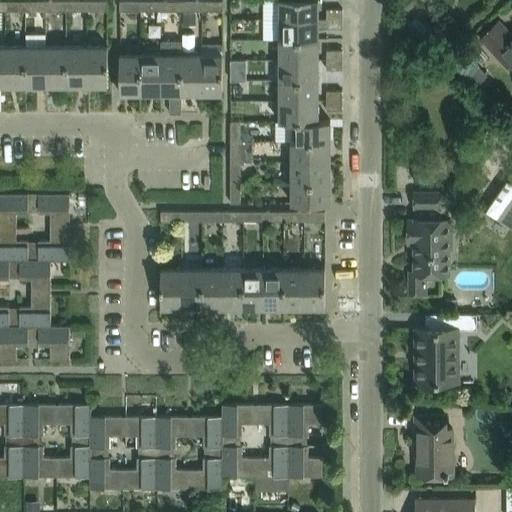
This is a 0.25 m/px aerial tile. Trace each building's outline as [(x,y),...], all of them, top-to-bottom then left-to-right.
[(25,10),(25,0),(5,0),(5,10),(25,10)] [(45,10),(45,0),(25,0),(25,10),(45,10)] [(66,10),(66,0),(45,0),(45,10),(66,10)] [(86,10),(86,0),(66,0),(66,10),(86,10)] [(107,10),(107,0),(86,0),(86,10),(107,10)] [(140,10),(140,0),(119,0),(119,10),(140,10)] [(160,10),(160,0),(140,0),(140,10),(160,10)] [(181,10),(181,0),(160,0),(160,10),(181,10)] [(201,10),(201,0),(181,0),(181,10),(201,10)] [(222,10),(222,0),(201,0),(201,10),(222,10)] [(318,18),(317,0),(278,0),(279,18),(318,18)] [(342,18),(342,8),(326,8),(326,18),(342,18)] [(318,38),(318,18),(279,18),(279,38),(318,38)] [(342,28),(342,18),(326,18),(326,28),(342,28)] [(511,35),(507,30),(498,21),(481,37),(507,65),(510,63),(511,64),(511,35)] [(318,59),(318,38),(279,38),(279,59),(318,59)] [(181,112),(181,92),(181,53),(181,40),(160,40),(160,53),(160,92),(169,92),(169,112),(181,112)] [(25,84),(25,45),(5,45),(5,84),(25,84)] [(46,84),(46,45),(25,45),(25,84),(46,84)] [(66,84),(66,45),(46,45),(46,84),(66,84)] [(86,84),(86,45),(66,45),(66,84),(86,84)] [(107,84),(107,45),(86,45),(86,84),(107,84)] [(460,46),(447,58),(474,88),(487,76),(460,46)] [(342,59),(342,49),(326,49),(326,59),(342,59)] [(140,92),(140,53),(119,53),(119,92),(140,92)] [(160,92),(160,53),(140,53),(140,92),(160,92)] [(201,92),(201,53),(181,53),(181,92),(201,92)] [(222,92),(222,53),(201,53),(201,92),(222,92)] [(318,79),(318,59),(279,59),(279,79),(318,79)] [(342,68),(342,59),(326,59),(326,69),(342,68)] [(318,99),(318,79),(279,79),(279,99),(318,99)] [(342,99),(342,90),(326,90),(326,99),(342,99)] [(318,119),(318,99),(279,99),(279,120),(291,120),(318,120),(318,119)] [(342,109),(342,99),(326,99),(326,109),(342,109)] [(330,119),(318,119),(318,120),(291,120),(291,140),(330,140),(330,119)] [(240,140),(240,120),(230,120),(230,140),(240,140)] [(253,161),(253,140),(240,140),(230,140),(230,161),(240,161),(253,161)] [(330,161),(330,140),(291,140),(291,161),(330,161)] [(240,181),(240,161),(230,161),(230,181),(240,181)] [(330,181),(330,161),(291,161),(291,181),(330,181)] [(511,226),(511,169),(485,210),(511,228),(511,226)] [(83,190),(83,173),(15,171),(14,188),(83,190)] [(240,202),(240,181),(230,181),(230,202),(240,202)] [(330,202),(330,181),(291,181),(291,202),(330,202)] [(33,212),(33,192),(0,191),(0,225),(16,225),(16,212),(33,212)] [(69,225),(69,192),(33,192),(33,212),(50,212),(50,225),(69,225)] [(449,271),(448,225),(448,218),(447,218),(447,200),(438,200),(438,192),(414,192),(414,206),(437,206),(437,218),(414,218),(414,219),(408,219),(408,241),(414,241),(414,271),(409,271),(410,292),(426,292),(426,272),(449,271)] [(180,220),(180,210),(160,210),(160,220),(180,220)] [(200,220),(200,210),(180,210),(180,220),(200,220)] [(220,220),(220,210),(200,210),(200,220),(220,220)] [(241,220),(241,210),(220,210),(220,220),(241,220)] [(263,220),(263,210),(241,210),(241,220),(263,220)] [(282,220),(282,210),(263,210),(263,220),(282,220)] [(303,220),(303,210),(282,210),(282,220),(303,220)] [(324,210),(303,210),(303,220),(324,220),(324,210)] [(16,239),(16,225),(0,225),(0,258),(14,258),(33,258),(33,245),(28,245),(28,239),(16,239)] [(69,259),(69,225),(50,225),(50,239),(38,239),(38,245),(33,245),(33,258),(50,258),(50,259),(69,259)] [(9,272),(14,272),(14,258),(0,258),(0,278),(9,278),(9,272)] [(50,291),(50,259),(50,258),(33,258),(14,258),(14,272),(19,272),(19,278),(31,278),(31,292),(50,291)] [(180,306),(180,267),(160,267),(160,306),(180,306)] [(200,306),(200,267),(180,267),(180,306),(200,306)] [(221,306),(221,267),(200,267),(200,306),(221,306)] [(241,306),(241,267),(221,267),(221,306),(241,306)] [(262,306),(262,267),(241,267),(241,306),(262,306)] [(282,306),(282,267),(262,267),(262,306),(282,306)] [(305,306),(304,267),(282,267),(282,306),(305,306)] [(324,306),(324,267),(304,267),(305,306),(324,306)] [(50,325),(50,324),(50,291),(31,292),(31,305),(19,305),(19,311),(14,311),(14,325),(33,325),(50,325)] [(0,305),(0,324),(14,325),(14,311),(9,311),(9,305),(0,305)] [(454,351),(458,351),(458,326),(476,326),(476,312),(425,313),(425,327),(414,327),(414,381),(458,380),(458,378),(454,378),(454,351)] [(28,338),(33,338),(33,325),(14,325),(0,324),(0,358),(16,358),(16,344),(28,344),(28,338)] [(69,358),(69,324),(50,324),(50,325),(33,325),(33,338),(38,338),(38,344),(50,344),(50,358),(69,358)] [(23,438),(23,402),(0,402),(0,421),(4,421),(4,433),(11,433),(10,438),(23,438)] [(55,422),(55,402),(23,402),(23,438),(37,438),(37,433),(43,433),(43,422),(55,422)] [(90,414),(90,402),(55,402),(55,422),(70,421),(70,433),(77,433),(77,438),(90,438),(90,414)] [(254,422),(254,402),(221,402),(221,414),(222,414),(222,439),(235,438),(235,433),(242,433),(242,422),(254,422)] [(288,439),(288,402),(254,402),(254,422),(269,422),(269,434),(275,434),(275,439),(288,439)] [(322,402),(288,402),(288,439),(308,439),(308,422),(322,422),(322,402)] [(445,413),(415,413),(415,443),(417,443),(417,473),(452,473),(452,427),(445,427),(445,413)] [(121,434),(121,414),(90,414),(90,438),(90,450),(103,450),(103,445),(109,445),(109,434),(121,434)] [(156,451),(156,414),(121,414),(121,434),(137,434),(137,445),(143,445),(143,450),(156,451)] [(188,434),(188,414),(156,414),(156,451),(169,451),(169,445),(176,445),(176,434),(188,434)] [(222,414),(221,414),(188,414),(188,434),(203,434),(203,445),(209,445),(209,451),(222,451),(222,439),(222,414)] [(0,474),(23,475),(23,438),(10,438),(11,443),(4,443),(4,455),(0,454),(0,474)] [(55,475),(55,455),(43,455),(43,444),(37,444),(37,438),(23,438),(23,475),(55,475)] [(90,475),(90,450),(90,438),(77,438),(77,444),(70,444),(70,455),(55,455),(55,475),(89,475),(90,475)] [(254,475),(254,455),(242,455),(242,444),(235,444),(235,438),(222,439),(222,451),(222,475),(223,475),(254,475)] [(288,475),(288,439),(275,439),(275,444),(269,444),(269,455),(254,455),(254,475),(288,475)] [(308,456),(308,439),(288,439),(288,475),(322,475),(322,455),(308,456)] [(121,487),(121,467),(109,467),(109,456),(103,456),(103,450),(90,450),(90,475),(89,475),(89,487),(121,487)] [(156,487),(156,451),(143,450),(143,456),(136,456),(136,467),(121,467),(121,487),(156,487)] [(188,487),(188,468),(175,468),(176,456),(169,456),(169,451),(156,451),(156,487),(188,487)] [(223,487),(223,475),(222,475),(222,451),(209,451),(209,456),(203,456),(203,468),(188,468),(188,487),(223,487)] [(474,511),(475,497),(447,497),(447,511),(474,511)]
